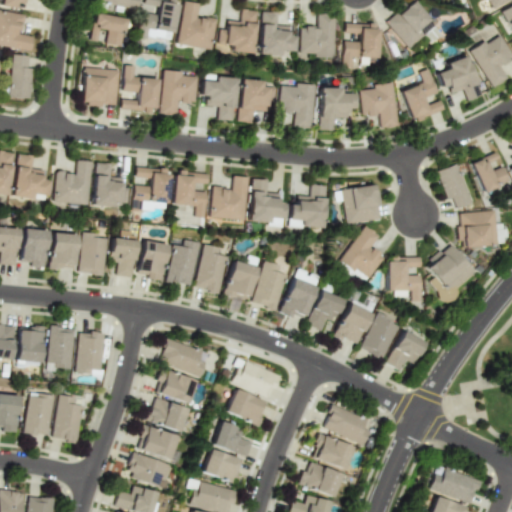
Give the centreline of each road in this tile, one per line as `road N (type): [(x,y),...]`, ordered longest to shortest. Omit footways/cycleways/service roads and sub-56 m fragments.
road 1 (residential): [(511,462),(263,339),(170,313),(0,293)]
road 2 (residential): [(48,131),(369,158),(437,144),(511,108)]
road 3 (tertiary): [(377,511),(435,389),(511,285)]
road 4 (residential): [(82,511),(128,372),(139,309)]
road 5 (residential): [(317,363),(258,511)]
road 6 (residential): [(67,0),(48,131)]
